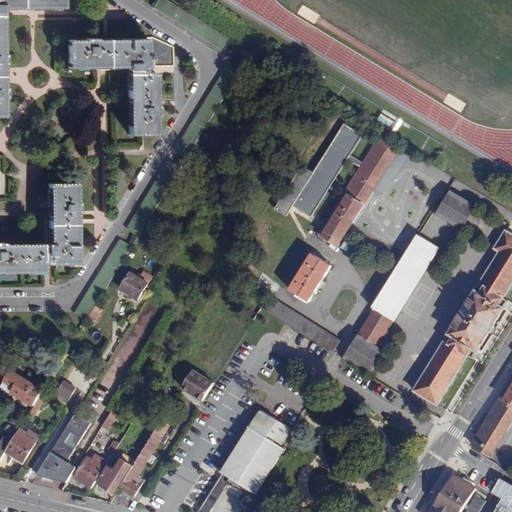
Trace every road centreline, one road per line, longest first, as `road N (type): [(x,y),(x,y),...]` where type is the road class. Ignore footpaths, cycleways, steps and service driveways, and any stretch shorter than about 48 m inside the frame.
road 1 (residential): [(0,299),(71,299),(211,72),(209,60),(113,0)]
road 2 (secondary): [(403,511),(511,343)]
